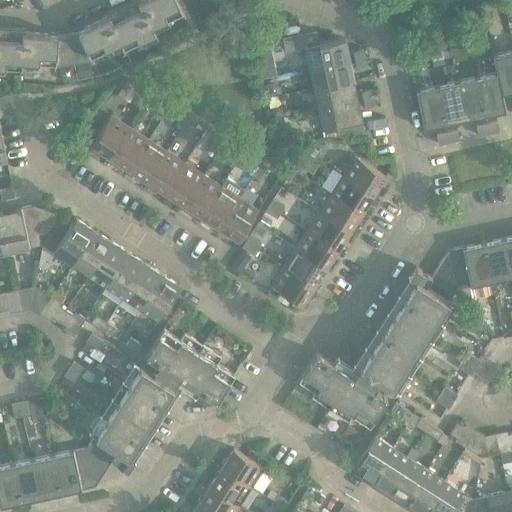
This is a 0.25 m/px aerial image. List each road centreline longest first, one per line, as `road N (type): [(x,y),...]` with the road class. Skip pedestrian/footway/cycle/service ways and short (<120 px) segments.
road 1 (residential): [(288,352),(207,299),(194,276),(51,187),(39,172),(23,100)]
road 2 (residential): [(414,229),(420,188),(383,36),(368,21),(303,0)]
road 3 (residential): [(102,511),(137,504),(184,433),(242,421),(253,404)]
road 4 (residential): [(288,352),(305,327),(346,319),(414,229)]
road 5 (residential): [(389,511),(332,476),(321,452),(253,404)]
road 6 (residential): [(0,391),(45,381),(68,342),(31,318),(0,325)]
road 7 (residential): [(511,352),(500,354),(469,408),(511,422)]
